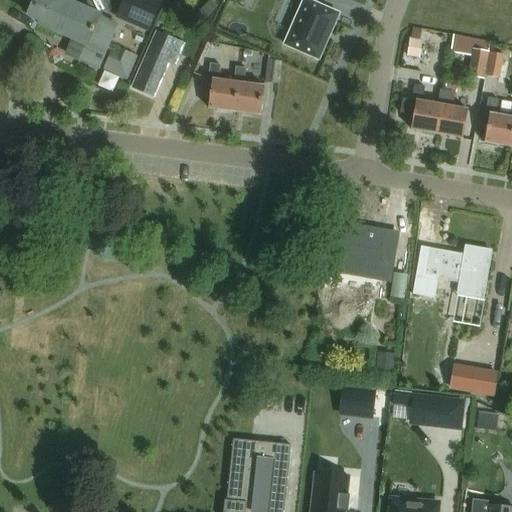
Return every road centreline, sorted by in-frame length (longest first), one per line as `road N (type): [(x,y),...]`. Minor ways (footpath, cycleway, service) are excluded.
road 1 (residential): [(365,174),(0,126)]
road 2 (residential): [(404,0),(365,174)]
road 3 (residential): [(511,201),(365,174)]
